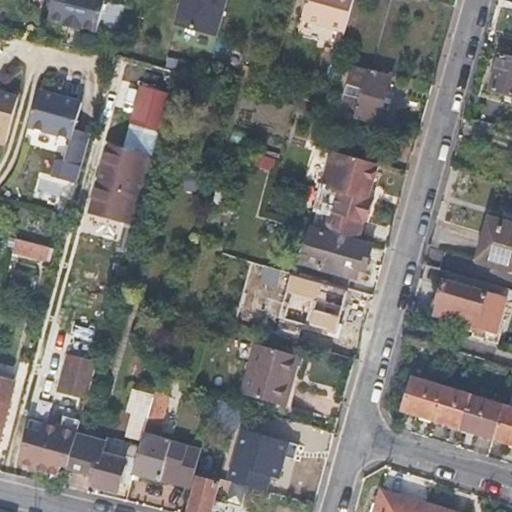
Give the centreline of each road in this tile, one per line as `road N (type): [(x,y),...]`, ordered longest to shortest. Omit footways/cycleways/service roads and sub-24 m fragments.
road 1 (residential): [(356,435),(475,0)]
road 2 (residential): [(511,485),(356,435)]
